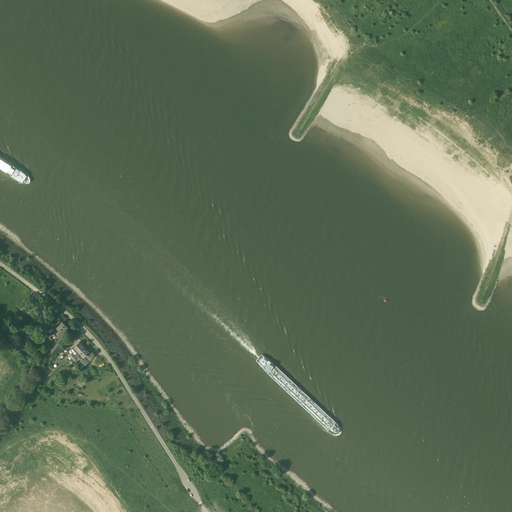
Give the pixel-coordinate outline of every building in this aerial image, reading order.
[(57,328),(61,332),(56,337),(61,342),(66,337),(64,335),(66,333),(64,330),(67,327),(62,322),(57,328)] [(72,336),(70,338),(73,341),(75,338),(76,339),(79,335),(76,331),(72,335),(72,336)] [(58,342),(49,352),(54,356),(63,346),(58,342)] [(79,342),(72,348),(77,353),(84,347),(79,342)] [(84,358),(83,357),(89,352),(88,351),(89,350),(87,349),(86,349),(84,347),(79,352),(77,353),(79,356),(77,357),(81,361),(84,358)] [(72,362),(77,358),(75,355),(70,360),(69,361),(71,364),(72,362)]
